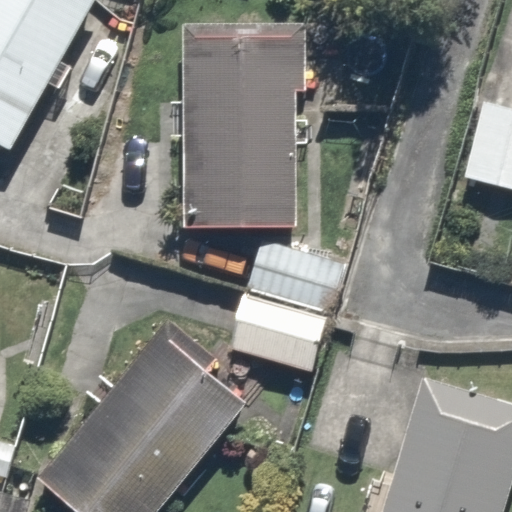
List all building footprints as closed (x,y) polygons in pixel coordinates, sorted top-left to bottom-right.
[(91,0),(0,0),(0,142),(10,148),(91,0)] [(296,228),(296,91),(306,91),(306,24),(182,23),(181,227),(296,228)] [(511,108),(483,102),(465,175),(511,187),(511,108)] [(264,238),(248,287),(331,313),(347,264),(264,238)] [(311,373),(328,318),(245,293),(229,349),(311,373)] [(171,323),(40,476),(81,511),(157,511),(247,403),(207,372),(219,360),(171,323)] [(485,511),(511,433),(511,408),(413,374),(366,511),(485,511)]
